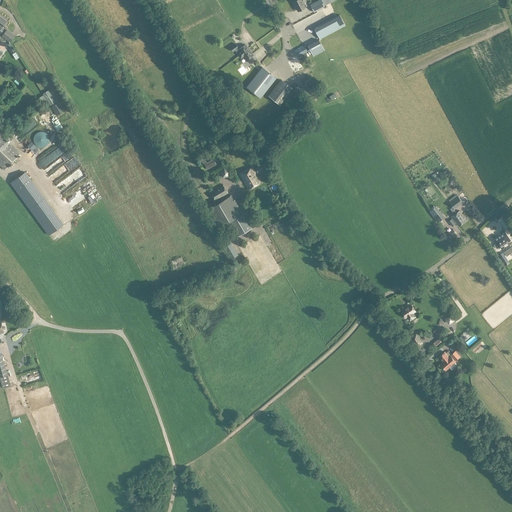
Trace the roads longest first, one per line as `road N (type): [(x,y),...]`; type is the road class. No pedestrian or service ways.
road 1 (track): [(176,472),(122,335),(41,322),(0,280)]
road 2 (unclassified): [(447,390),(373,302),(440,262),(511,199)]
road 3 (track): [(373,302),(334,349),(176,472)]
